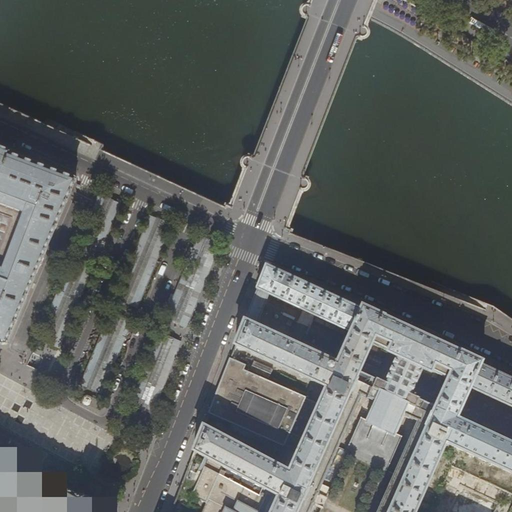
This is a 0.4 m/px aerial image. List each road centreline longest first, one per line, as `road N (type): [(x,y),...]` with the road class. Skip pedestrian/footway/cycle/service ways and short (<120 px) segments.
road 1 (secondary): [(253,238),(143,511)]
road 2 (residential): [(511,354),(253,238)]
road 3 (residential): [(253,238),(0,125)]
road 4 (secondary): [(348,0),(253,238)]
